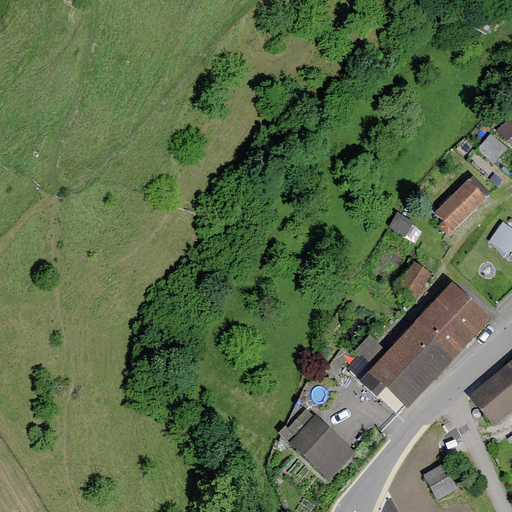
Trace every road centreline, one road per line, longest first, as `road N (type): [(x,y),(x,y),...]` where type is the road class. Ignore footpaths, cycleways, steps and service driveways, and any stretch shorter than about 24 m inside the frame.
road 1 (track): [(254,0),(125,137),(60,184),(59,125),(95,40),(87,0)]
road 2 (residential): [(455,393),(504,511)]
